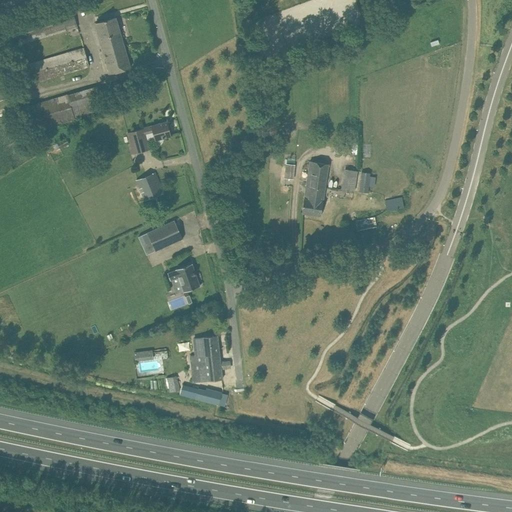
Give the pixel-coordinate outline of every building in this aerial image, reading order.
[(42,0),(20,0),(23,8),(43,3),(42,0)] [(350,0),(353,26),(364,25),(361,0),(350,0)] [(377,0),(371,5),(380,18),(396,7),(394,4),(399,1),(398,0),(377,0)] [(13,26),(19,45),(77,28),(72,9),(13,26)] [(96,23),(111,74),(130,68),(115,17),(96,23)] [(28,64),(34,84),(89,67),(83,48),(28,64)] [(3,75),(0,76),(0,100),(10,98),(3,75)] [(25,105),(32,130),(105,109),(97,84),(25,105)] [(144,128),(128,132),(134,154),(150,149),(146,134),(153,132),(155,140),(156,139),(156,141),(158,142),(162,141),(164,139),(163,137),(171,135),(167,121),(151,126),(144,128)] [(310,161),(306,185),(325,188),(329,164),(310,161)] [(283,177),(293,179),(295,164),(285,163),(283,177)] [(354,190),(357,171),(357,170),(343,168),(340,188),(354,190)] [(357,171),(354,190),(354,191),(367,192),(369,173),(360,172),(357,171)] [(136,180),(145,200),(163,193),(155,172),(136,180)] [(306,185),(304,198),(302,213),(321,216),(323,201),(325,188),(306,185)] [(385,201),(387,210),(404,207),(402,198),(385,201)] [(355,221),(357,231),(377,227),(375,217),(355,221)] [(174,220),(147,233),(151,241),(155,251),(183,238),(174,220)] [(147,233),(139,237),(142,244),(151,241),(147,233)] [(175,270),(167,273),(170,280),(171,280),(179,277),(183,291),(184,292),(200,286),(192,263),(175,269),(175,270)] [(196,364),(191,364),(193,383),(222,379),(221,369),(220,361),(217,335),(193,338),(196,364)] [(168,389),(169,392),(179,390),(176,375),(166,378),(168,389)] [(195,398),(206,401),(219,404),(222,393),(222,392),(206,388),(205,390),(198,388),(195,398)]
